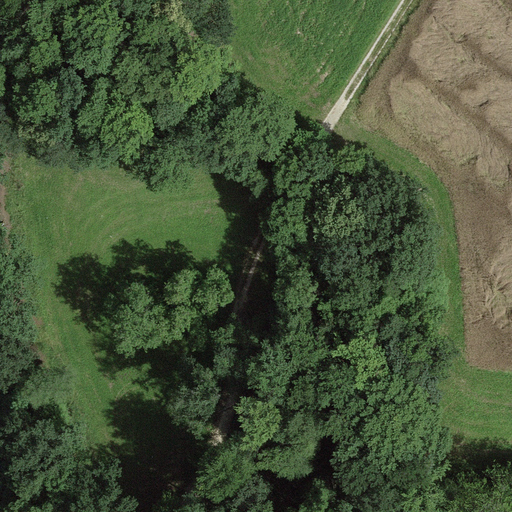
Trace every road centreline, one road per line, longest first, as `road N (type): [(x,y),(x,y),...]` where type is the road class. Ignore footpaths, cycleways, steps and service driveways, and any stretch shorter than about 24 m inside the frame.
road 1 (track): [(323,134),(246,273),(217,464),(189,511)]
road 2 (track): [(405,0),(323,134)]
